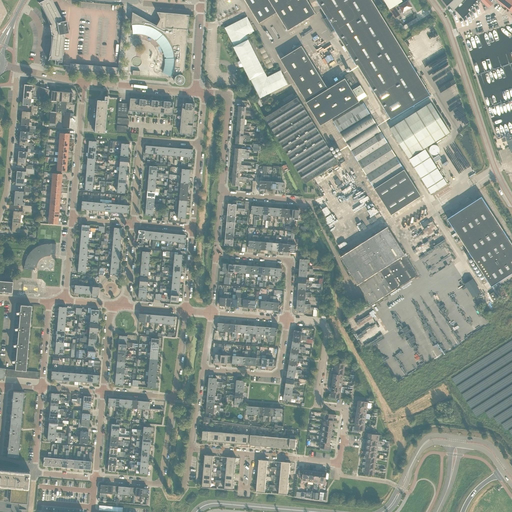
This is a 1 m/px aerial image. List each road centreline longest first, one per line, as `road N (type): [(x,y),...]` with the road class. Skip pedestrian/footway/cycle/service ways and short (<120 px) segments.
road 1 (unclassified): [(511,201),(430,0)]
road 2 (residential): [(341,442),(345,410),(318,401),(325,326),(286,319)]
road 3 (residential): [(95,478),(159,483),(173,397)]
road 4 (residential): [(132,223),(140,139),(200,144)]
road 5 (residential): [(0,210),(17,68)]
road 6 (residential): [(71,217),(83,82)]
road 7 (residential): [(218,254),(290,262),(286,319)]
road 8 (residential): [(205,370),(279,371),(286,319)]
road 9 (residential): [(222,194),(229,95),(204,93)]
road 10 (tertiary): [(313,511),(222,503),(195,511)]
road 11 (tertiary): [(456,437),(422,440),(378,511)]
